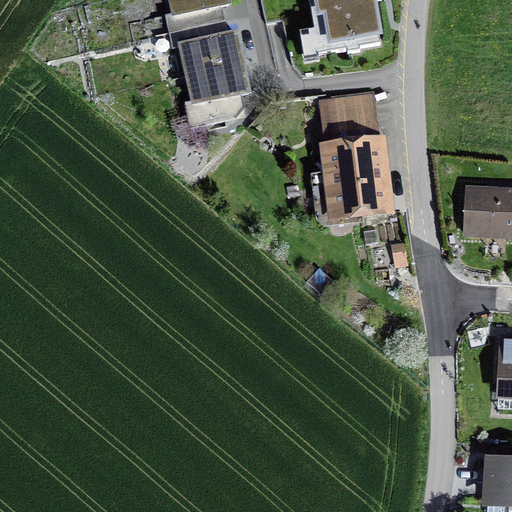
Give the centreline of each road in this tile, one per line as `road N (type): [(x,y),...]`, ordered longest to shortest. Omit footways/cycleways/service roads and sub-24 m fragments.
road 1 (residential): [(417,0),(421,212),(437,300)]
road 2 (residential): [(437,300),(443,394),(434,511)]
